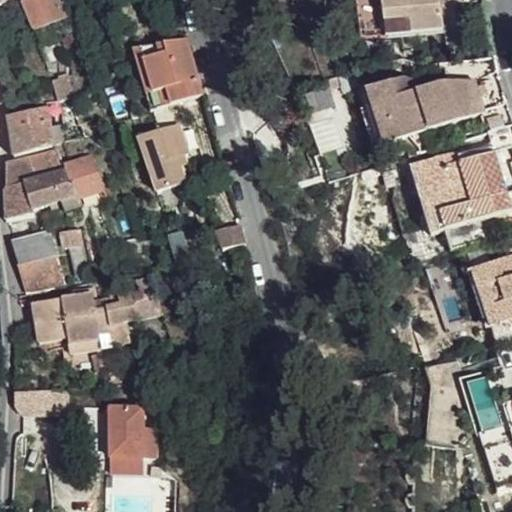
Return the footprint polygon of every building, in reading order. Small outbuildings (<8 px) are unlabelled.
[(27,0),(21,3),(33,31),(65,19),(56,0),(27,0)] [(358,0),(364,41),(445,30),(439,0),(358,0)] [(186,42),(185,39),(142,48),(160,110),(203,97),(195,70),(186,42)] [(153,112),(160,110),(142,48),(135,49),(153,112)] [(77,96),(69,74),(53,81),(59,100),(77,96)] [(406,80),(369,92),(386,147),(486,116),(475,83),(442,86),(419,93),(417,83),(406,80)] [(56,113),(54,102),(47,104),(48,107),(48,114),(56,113)] [(48,107),(8,118),(14,157),(42,149),(53,145),(48,114),(48,107)] [(178,159),(184,157),(190,154),(180,125),(140,138),(157,193),(185,184),(180,167),(178,159)] [(62,133),(64,142),(82,138),(85,138),(82,129),(62,133)] [(440,173),(498,156),(495,147),(414,170),(434,237),(447,233),(443,217),(451,214),(440,173)] [(57,149),(43,154),(51,176),(53,176),(65,171),(64,167),(57,149)] [(43,154),(5,166),(6,191),(25,184),(51,176),(43,154)] [(447,233),(511,214),(511,206),(509,197),(498,156),(440,173),(451,214),(443,217),(447,233)] [(186,165),(184,157),(178,159),(180,167),(186,165)] [(89,158),(69,165),(64,167),(65,171),(75,197),(76,200),(78,199),(79,199),(102,191),(89,158)] [(65,171),(53,176),(62,201),(66,200),(75,197),(65,171)] [(51,176),(25,184),(33,212),(35,211),(45,208),(46,208),(60,203),(62,201),(53,176),(51,176)] [(25,184),(6,191),(7,221),(36,216),(35,211),(33,212),(25,184)] [(75,197),(66,200),(70,210),(80,205),(79,199),(78,199),(76,200),(75,197)] [(62,201),(60,203),(64,212),(70,210),(66,200),(62,201)] [(214,235),(220,254),(243,247),(238,228),(214,235)] [(78,229),(61,233),(65,250),(70,249),(76,278),(88,275),(78,229)] [(12,243),(27,295),(67,287),(49,231),(12,243)] [(511,258),(473,273),(491,331),(511,323),(511,258)] [(142,299),(148,298),(156,296),(150,279),(137,282),(142,299)] [(89,295),(70,298),(32,305),(39,344),(67,339),(70,354),(101,349),(99,340),(98,331),(109,329),(111,339),(114,348),(130,341),(124,321),(138,317),(129,290),(116,294),(116,295),(119,306),(110,307),(98,310),(93,288),(88,288),(89,295)] [(69,291),(70,298),(89,295),(88,288),(69,291)] [(107,298),(110,307),(119,306),(116,295),(107,298)] [(156,296),(148,298),(151,309),(159,306),(156,296)] [(98,331),(99,340),(111,339),(109,329),(98,331)] [(184,376),(178,359),(168,363),(173,379),(184,376)] [(61,391),(13,394),(13,416),(14,418),(62,416),(61,391)] [(136,403),(102,406),(108,456),(141,452),(136,403)] [(511,444),(491,451),(503,490),(511,487),(511,444)]
